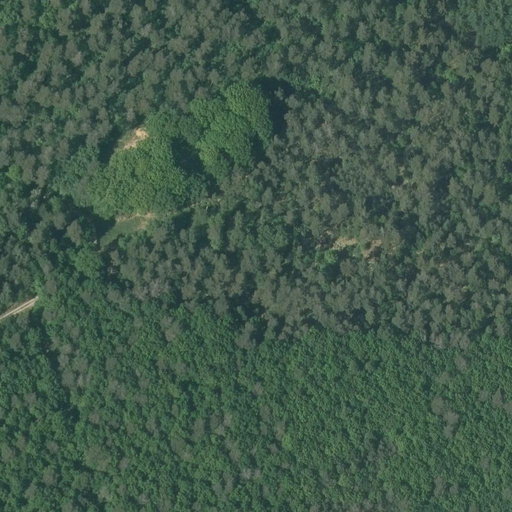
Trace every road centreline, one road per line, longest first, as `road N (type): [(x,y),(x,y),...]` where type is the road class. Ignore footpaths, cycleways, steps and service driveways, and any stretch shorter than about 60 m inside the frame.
road 1 (track): [(0,206),(65,220),(88,259),(69,296),(26,321)]
road 2 (track): [(26,321),(90,511)]
road 3 (track): [(288,511),(263,385)]
